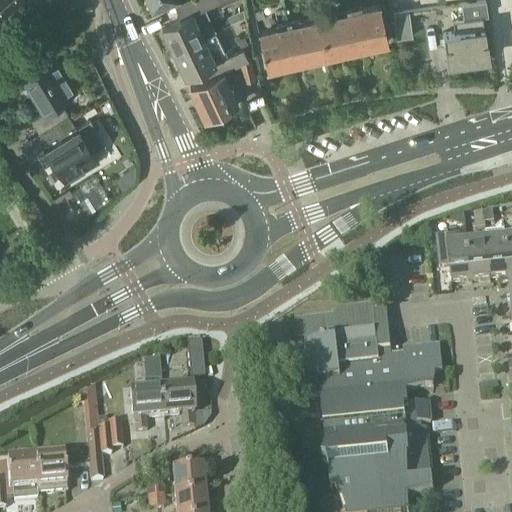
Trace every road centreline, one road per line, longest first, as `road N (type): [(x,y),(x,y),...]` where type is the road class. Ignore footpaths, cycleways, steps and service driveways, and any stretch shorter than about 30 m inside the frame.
road 1 (secondary): [(0,361),(175,298),(246,293),(390,185)]
road 2 (secondary): [(511,120),(247,203)]
road 3 (residential): [(391,261),(399,318),(456,312),(469,417)]
road 4 (secondary): [(0,356),(178,261)]
road 5 (residential): [(469,417),(476,501),(505,498),(499,414)]
road 6 (tertiary): [(134,51),(178,203)]
road 7 (tertiary): [(206,188),(134,51)]
road 8 (secondary): [(258,230),(390,185)]
road 9 (secondary): [(390,185),(511,150)]
